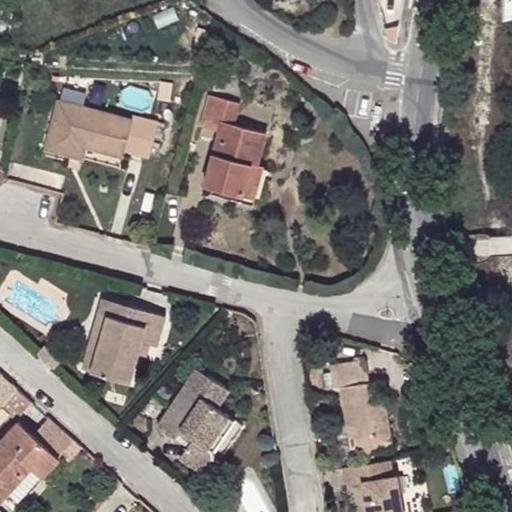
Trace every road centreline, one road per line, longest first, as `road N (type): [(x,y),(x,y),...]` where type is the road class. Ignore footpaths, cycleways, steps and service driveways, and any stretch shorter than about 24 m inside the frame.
road 1 (residential): [(269,300),(0,227)]
road 2 (residential): [(190,511),(0,339)]
road 3 (secondary): [(499,511),(431,302)]
road 4 (secondary): [(431,302),(414,181),(417,84)]
road 5 (residential): [(269,300),(308,511)]
road 6 (residential): [(225,0),(299,53),(390,77)]
road 7 (residential): [(431,302),(320,309),(269,300)]
